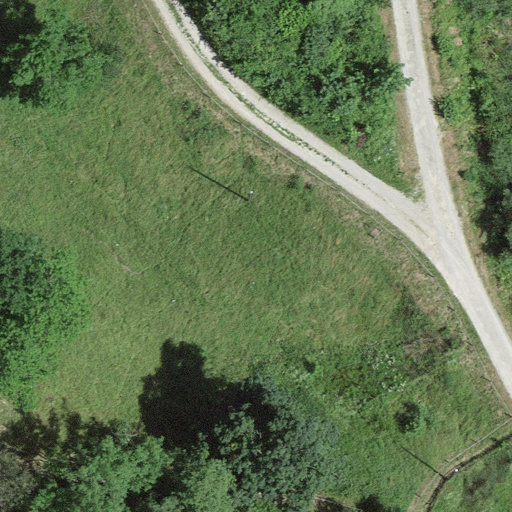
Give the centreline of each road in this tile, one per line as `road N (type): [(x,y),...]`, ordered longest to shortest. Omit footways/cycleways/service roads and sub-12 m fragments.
road 1 (track): [(149,0),(198,86),(302,142),(469,256)]
road 2 (track): [(511,343),(469,256),(414,0)]
